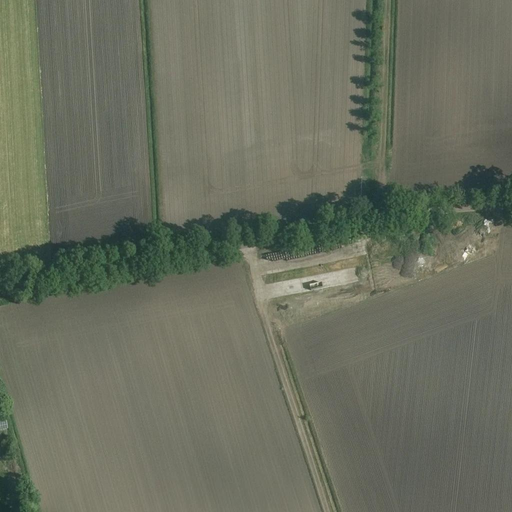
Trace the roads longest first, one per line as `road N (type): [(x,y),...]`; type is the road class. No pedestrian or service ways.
road 1 (unclassified): [(0,288),(431,212),(511,209)]
road 2 (track): [(327,511),(239,246)]
road 3 (track): [(375,222),(384,0)]
